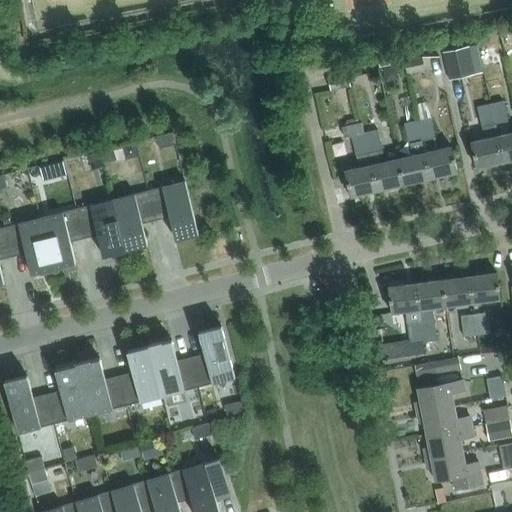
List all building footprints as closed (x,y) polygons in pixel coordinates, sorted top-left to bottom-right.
[(455,49),(442,52),(449,79),(462,76),(455,49)] [(380,68),(398,64),(396,54),(395,52),(377,56),(378,58),(380,68)] [(422,57),(406,61),(409,73),(425,70),(442,69),(440,56),(422,57)] [(329,79),(332,92),(351,88),(348,74),(329,79)] [(503,100),(490,103),(495,123),(508,121),(503,100)] [(477,166),(503,160),(497,136),(495,123),(490,103),(477,106),(482,127),(484,138),(471,141),(477,166)] [(431,117),(418,120),(423,141),(436,138),(431,117)] [(423,141),(418,120),(405,123),(410,145),(423,142),(423,141)] [(365,133),(372,165),(377,190),(404,184),(398,158),(386,161),(383,150),(378,130),(365,133)] [(173,132),(156,136),(159,148),(176,144),(173,132)] [(511,132),(510,133),(497,136),(503,160),(511,158),(511,132)] [(377,190),(365,133),(353,136),(360,167),(345,171),(351,196),(377,190)] [(404,184),(430,177),(425,152),(423,142),(410,145),(412,155),(398,158),(404,184)] [(425,152),(430,177),(456,172),(450,146),(425,152)] [(103,152),(106,162),(116,160),(113,149),(103,152)] [(51,179),(47,165),(39,167),(43,181),(51,179)] [(149,190),(155,215),(169,211),(175,237),(198,231),(185,181),(149,190)] [(155,215),(149,190),(113,199),(126,250),(148,244),(141,218),(155,215)] [(126,250),(113,199),(77,208),(83,233),(97,230),(103,256),(126,250)] [(83,233),(77,208),(41,217),(54,268),(76,263),(69,237),(83,233)] [(54,268),(41,217),(5,227),(11,251),(25,248),(31,274),(54,268)] [(0,265),(0,254),(11,251),(5,227),(0,227),(0,281),(4,281),(0,265)] [(495,273),(467,277),(470,302),(498,298),(495,273)] [(441,280),(444,306),(470,302),(467,277),(441,280)] [(414,284),(417,309),(421,341),(435,339),(433,320),(431,307),(444,306),(441,280),(414,284)] [(421,341),(417,309),(414,284),(388,287),(391,313),(405,311),(409,343),(421,341)] [(473,315),(476,334),(489,333),(486,313),(473,315)] [(476,334),(473,315),(460,317),(463,336),(476,334)] [(206,358),(192,362),(198,387),(235,377),(222,326),(199,332),(206,358)] [(172,339),(149,345),(162,396),(198,387),(192,362),(178,365),(172,339)] [(127,405),(162,396),(149,345),(127,351),(134,377),(120,380),(127,405)] [(435,361),(415,365),(417,376),(437,372),(460,368),(458,357),(435,361)] [(100,358),(78,363),(91,414),(127,405),(120,380),(107,384),(100,358)] [(62,395),(48,398),(55,423),(91,414),(78,363),(55,369),(62,395)] [(485,379),(489,398),(505,394),(501,375),(485,379)] [(55,423),(48,398),(35,402),(28,376),(5,382),(18,433),(55,423)] [(415,404),(417,414),(454,408),(452,394),(464,391),(462,380),(417,388),(420,403),(415,404)] [(244,413),(241,401),(224,405),(228,417),(244,413)] [(507,405),(495,407),(498,420),(509,417),(507,405)] [(424,423),(426,436),(471,427),(469,417),(457,419),(454,408),(417,414),(419,424),(424,423)] [(511,430),(510,419),(487,424),(490,441),(511,436),(511,430)] [(212,434),(208,422),(192,427),(196,439),(212,434)] [(424,450),(425,460),(463,453),(460,440),(473,438),(471,427),(426,436),(429,449),(424,450)] [(144,458),(162,452),(158,437),(139,443),(144,458)] [(511,443),(498,447),(503,467),(511,465),(511,443)] [(465,464),(463,453),(425,460),(427,470),(432,469),(434,482),(453,479),(455,490),(456,490),(469,488),(482,485),(478,462),(465,464)] [(45,468),(42,456),(25,460),(28,472),(45,468)] [(219,457),(183,468),(190,493),(195,511),(220,511),(216,500),(229,496),(231,495),(228,487),(227,482),(226,481),(219,457)] [(48,479),(45,468),(28,472),(32,484),(48,479)] [(181,511),(177,497),(190,493),(183,468),(147,479),(155,504),(154,504),(156,511),(181,511)] [(118,511),(142,511),(141,508),(154,504),(155,504),(147,479),(112,490),(118,511)] [(118,511),(112,490),(76,501),(79,511),(118,511)] [(79,511),(76,501),(40,511),(79,511)]
